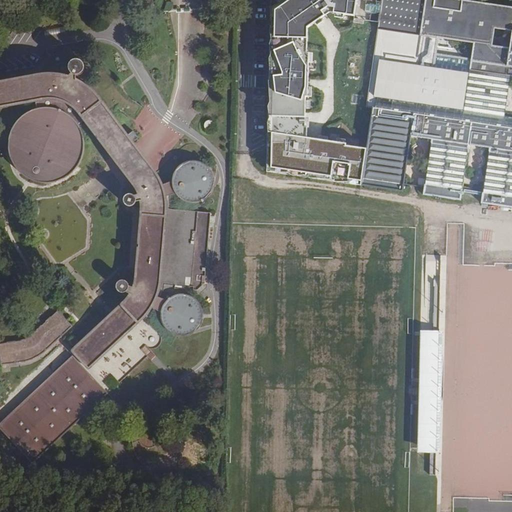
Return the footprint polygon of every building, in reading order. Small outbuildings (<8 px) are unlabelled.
[(381,8),(382,0),(288,0),(271,12),(270,63),(269,73),(269,93),(269,104),(267,157),(267,173),(361,187),(367,144),(308,136),(310,41),(333,25),(377,31),(381,8)] [(382,0),(381,8),(377,31),(375,51),(366,108),(372,109),(367,144),(361,187),(402,193),(410,137),(432,140),(424,196),(461,202),(469,145),(490,148),(482,205),(511,209),(511,8),(462,1),(462,0),(382,0)] [(55,49),(36,77),(31,78),(0,83),(0,105),(41,99),(48,99),(53,99),(57,100),(63,102),(68,104),(73,108),(79,113),(85,119),(98,136),(105,145),(119,163),(129,176),(134,182),(136,186),(138,191),(139,194),(132,196),(130,195),(128,194),(126,194),(123,195),(122,197),(121,199),(121,202),(122,204),(123,205),(124,206),(126,207),(129,207),(130,206),(132,205),(133,204),(133,203),(140,202),(141,207),(141,211),(141,215),(139,238),(137,272),(136,277),(135,282),(134,285),(133,288),(131,292),(129,295),(124,302),(119,306),(69,353),(62,345),(0,402),(0,428),(32,463),(111,388),(105,382),(112,375),(119,382),(147,356),(141,349),(146,345),(148,347),(149,348),(150,349),(152,349),(153,349),(155,349),(157,349),(159,348),(160,346),(161,345),(162,343),(163,342),(163,340),(163,338),(163,337),(162,336),(162,335),(160,333),(148,320),(150,317),(152,314),(155,311),(157,308),(158,308),(161,310),(161,314),(161,317),(162,319),(163,322),(166,327),(168,329),(171,331),(173,332),(176,333),(182,334),(184,334),(187,333),(190,332),(192,330),(195,329),(197,327),(200,322),(201,320),(202,317),(202,311),(201,308),(201,306),(199,303),(198,300),(196,299),(194,297),(191,295),(189,294),(187,294),(188,285),(190,285),(190,288),(194,289),(202,282),(207,211),(198,210),(194,210),(194,202),(196,202),(199,202),(202,200),(204,199),(207,197),(209,195),(212,190),(213,187),(213,185),(213,179),(213,176),(212,173),(211,171),(207,166),(205,164),(202,163),(199,162),(197,161),(194,161),(191,161),(188,161),(185,162),(183,163),(180,165),(176,169),(175,172),(174,174),(173,177),(172,180),(161,184),(160,182),(159,180),(157,176),(153,170),(148,164),(117,122),(123,114),(132,120),(141,109),(126,98),(84,44),(55,49)] [(78,126),(76,121),(72,117),(69,114),(64,111),(60,108),(55,107),(50,105),(45,105),(40,105),(35,106),(30,108),(25,111),(21,114),(17,117),(14,121),(12,126),(10,131),(8,136),(8,141),(8,146),(9,151),(11,156),(13,161),(16,165),(19,169),(23,172),(28,175),(32,177),(37,178),(42,179),(47,179),(53,178),(58,177),(62,175),(67,172),(71,169),(74,165),(77,161),(79,156),(81,151),(82,146),(82,141),(81,136),(80,131),(78,126)] [(208,132),(210,132),(211,131),(212,130),(213,128),(213,127),(213,126),(212,124),(212,123),(210,122),(209,121),(208,121),(206,121),(205,121),(203,122),(203,123),(202,124),(201,125),(201,127),(201,128),(202,130),(203,131),(204,132),(205,132),(207,133),(208,132)] [(436,454),(439,454),(442,333),(439,333),(440,278),(435,278),(434,333),(420,333),(417,453),(431,454),(430,477),(436,477),(436,454)] [(118,281),(116,282),(115,283),(114,284),(114,286),(113,287),(113,289),(114,291),(115,292),(116,293),(118,294),(120,294),(121,294),(123,293),(124,292),(125,291),(126,290),(126,288),(126,287),(126,285),(125,283),(124,282),(123,281),(121,281),(119,281),(118,281)] [(18,339),(0,342),(0,353),(2,364),(16,362),(24,360),(29,358),(34,357),(38,354),(42,352),(46,350),(50,346),(71,326),(56,311),(38,328),(32,333),(28,335),(25,337),(21,338),(18,339)] [(70,339),(68,340),(67,341),(66,342),(66,344),(67,346),(69,347),(70,347),(72,347),(74,346),(74,345),(75,343),(75,341),(73,340),(72,339),(70,339)]
